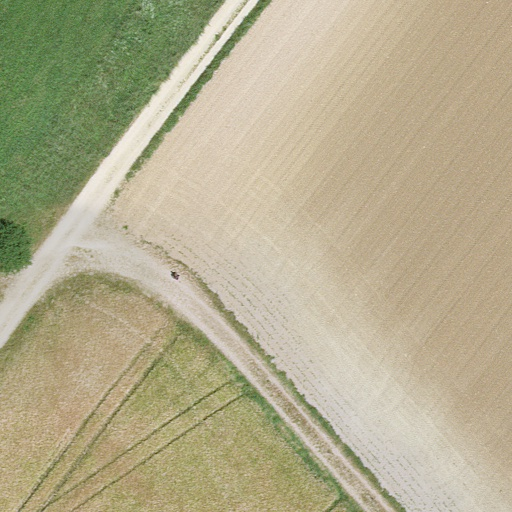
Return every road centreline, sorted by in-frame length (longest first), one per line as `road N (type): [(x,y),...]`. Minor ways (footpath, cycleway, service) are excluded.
road 1 (track): [(0,338),(257,0)]
road 2 (track): [(96,209),(384,511)]
